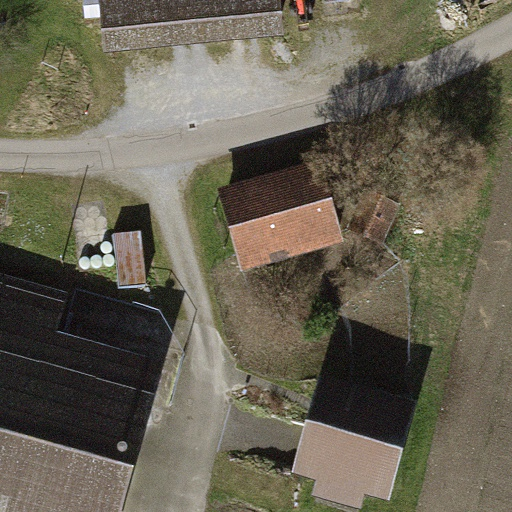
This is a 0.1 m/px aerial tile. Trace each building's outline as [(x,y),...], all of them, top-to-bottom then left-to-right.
[(103,0),(109,81),(289,70),(284,0),(103,0)] [(328,189),(228,213),(247,293),(347,269),(328,189)] [(402,246),(367,230),(357,253),(391,269),(402,246)] [(72,317),(0,297),(0,511),(140,511),(171,394),(59,365),(72,317)] [(398,511),(423,428),(330,400),(300,502),(332,511),(398,511)]
